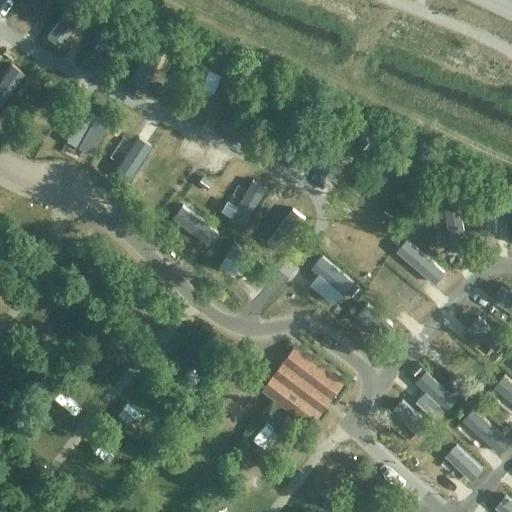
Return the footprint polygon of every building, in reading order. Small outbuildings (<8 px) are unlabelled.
[(66,6),(44,37),(60,48),(83,17),(66,6)] [(144,52),(125,86),(142,96),(161,62),(144,52)] [(12,56),(0,71),(0,94),(5,98),(28,67),(12,56)] [(199,73),(181,107),(199,116),(217,82),(199,73)] [(240,85),(224,119),(243,128),(258,93),(240,85)] [(103,105),(98,114),(108,119),(113,111),(103,105)] [(290,108),(275,143),(293,151),(309,116),(290,108)] [(95,118),(76,151),(94,161),(113,128),(95,118)] [(331,173),(352,141),(335,130),(314,162),(331,173)] [(134,131),(113,163),(130,174),(150,142),(134,131)] [(374,150),(349,179),(364,192),(389,163),(374,150)] [(203,173),(198,181),(207,187),(212,179),(203,173)] [(251,175),(229,206),(246,218),(268,187),(251,175)] [(457,193),(448,195),(450,205),(459,203),(457,193)] [(476,194),(479,232),(495,231),(493,193),(476,194)] [(387,204),(381,212),(390,218),(396,210),(387,204)] [(216,224),(181,207),(172,224),(206,242),(216,224)] [(445,212),(450,250),(466,247),(461,210),(445,212)] [(272,258),(239,237),(229,254),(261,275),(272,258)] [(403,257),(432,282),(442,270),(413,245),(403,257)] [(354,280),(325,255),(312,270),(341,295),(354,280)] [(511,293),(502,288),(493,302),(511,312),(511,293)] [(261,385),(310,421),(341,380),(292,344),(261,385)] [(461,400),(434,373),(422,385),(449,411),(461,400)] [(511,378),(500,390),(511,401),(511,378)] [(429,428),(402,401),(390,413),(418,439),(429,428)] [(506,436),(478,409),(467,421),(494,448),(506,436)] [(476,466),(448,439),(437,451),(464,477),(476,466)] [(511,511),(511,501),(503,493),(492,505),(498,511),(511,511)] [(386,499),(373,511),(396,511),(398,510),(386,499)]
